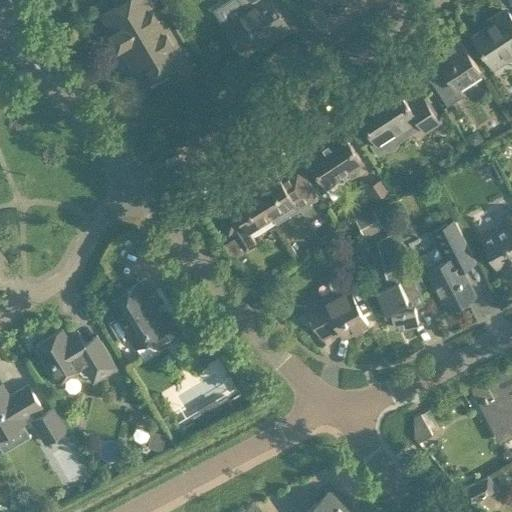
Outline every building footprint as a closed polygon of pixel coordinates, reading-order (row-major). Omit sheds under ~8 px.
[(174,40),(151,0),(124,0),(119,3),(102,13),(113,31),(110,34),(118,47),(121,45),(143,82),(185,57),(174,40)] [(289,27),(278,10),(270,0),(241,0),(248,11),(226,25),(230,31),(228,33),(237,47),(239,45),(243,52),(268,36),(270,40),(289,27)] [(511,14),(510,11),(472,35),(493,68),(508,59),(504,53),(511,47),(511,14)] [(437,65),(427,72),(438,89),(447,104),(458,97),(453,88),(481,70),(470,54),(459,37),(436,53),(444,65),(439,68),(437,65)] [(356,109),(367,126),(377,141),(394,130),(397,134),(397,133),(401,138),(413,130),(410,125),(418,120),(424,130),(439,120),(433,110),(422,93),(408,102),(394,80),(376,92),(378,95),(356,109)] [(327,141),(306,154),(326,184),(328,183),(329,185),(338,179),(337,177),(343,174),(344,172),(345,174),(349,176),(351,176),(353,176),(355,175),(357,172),(358,171),(358,168),(356,165),(362,161),(352,145),(341,128),(326,138),(327,141)] [(275,168),(251,183),(270,214),(275,221),(318,195),(309,181),(299,164),(280,175),(275,168)] [(380,178),(367,187),(376,201),(389,192),(380,178)] [(270,214),(251,183),(212,207),(228,233),(233,230),(245,250),(257,242),(248,228),(270,214)] [(373,205),(359,212),(365,223),(378,216),(373,205)] [(511,275),(511,212),(505,216),(509,222),(481,236),(496,265),(501,262),(508,277),(511,275)] [(476,260),(467,242),(455,219),(431,230),(446,259),(426,269),(446,309),(476,294),(462,267),(476,260)] [(419,291),(405,262),(390,232),(378,239),(386,271),(391,283),(376,290),(385,307),(383,308),(386,314),(392,313),(395,326),(418,321),(414,304),(410,296),(419,291)] [(234,237),(223,243),(232,258),(243,251),(234,237)] [(362,312),(372,307),(352,269),(328,282),(333,292),(306,306),(320,333),(338,325),(343,335),(367,323),(362,312)] [(107,300),(114,313),(107,317),(121,341),(130,336),(136,346),(152,336),(158,347),(181,332),(170,313),(161,319),(153,306),(154,305),(139,281),(107,300)] [(116,366),(99,339),(96,334),(85,342),(77,330),(67,336),(62,328),(35,344),(45,361),(56,380),(78,366),(82,373),(87,374),(90,373),(94,379),(99,377),(116,366)] [(511,365),(476,384),(495,422),(510,415),(511,418),(511,365)] [(41,406),(38,401),(28,384),(7,396),(0,384),(0,434),(22,421),(21,418),(41,406)] [(55,405),(31,420),(45,442),(69,427),(55,405)] [(433,433),(421,412),(414,416),(414,436),(419,441),(433,433)] [(164,420),(176,441),(183,437),(170,416),(164,420)] [(488,474),(459,489),(471,502),(495,489),(488,474)] [(349,511),(329,490),(304,511),(349,511)]
